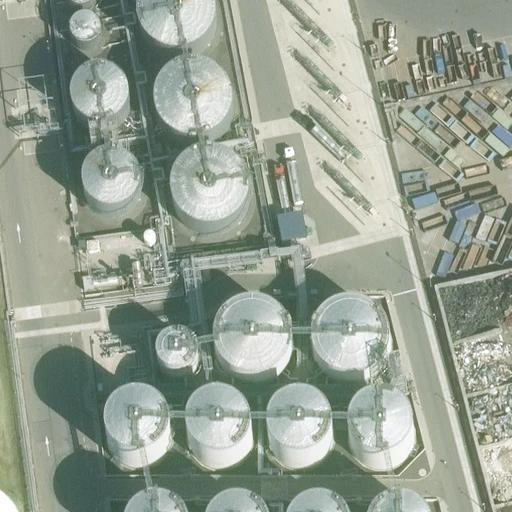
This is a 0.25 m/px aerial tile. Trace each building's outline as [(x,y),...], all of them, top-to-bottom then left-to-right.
[(97,0),(68,0),(69,2),(72,7),(76,11),(82,13),(87,12),(90,11),(93,9),(97,4),(97,0)] [(218,24),(218,23),(217,17),(215,10),(212,3),(210,0),(146,0),(146,1),(143,8),(140,15),(139,23),(140,30),(142,38),(146,44),(150,50),(156,55),(161,58),(169,61),(177,62),(185,61),(193,59),(200,56),(206,51),(211,45),(215,38),(217,30),(218,24)] [(103,37),(103,36),(102,30),(99,25),(94,22),(89,21),(83,22),(78,25),(74,30),(73,35),(74,41),(76,46),(81,49),(86,51),(92,51),(95,50),(98,47),(101,43),(103,37)] [(233,110),(233,103),(231,96),(228,89),(223,83),(218,78),(211,74),(204,72),(196,70),(187,71),(180,73),(173,76),(167,81),(162,88),(158,94),(156,101),(155,109),(156,117),(158,124),(161,131),(166,136),(172,142),(177,145),(185,147),(192,149),(201,148),(208,146),(215,142),(221,138),(227,131),(230,124),(232,117),(233,110)] [(129,106),(129,105),(129,100),(127,95),(125,90),(121,85),(118,82),(113,79),(108,77),(102,76),(95,77),(90,78),(85,81),(80,84),(76,89),(74,94),(72,99),(71,105),(72,111),(73,116),(76,121),(79,125),(84,129),(87,131),(93,133),(99,134),(105,134),(110,132),(116,129),(120,126),(124,121),(127,116),(128,111),(129,106)] [(251,198),(251,197),(250,191),(248,184),(245,177),(240,171),(235,166),(229,162),(222,160),(214,158),(205,159),(198,161),(191,164),(185,169),(179,175),(176,182),(173,189),(173,197),(173,205),(175,212),(179,219),(183,224),(189,229),(195,233),(202,235),(210,236),(218,236),(226,234),(233,230),(239,225),(244,219),(248,212),(250,205),(251,198)] [(140,191),(140,186),(138,181),(136,176),(132,171),(129,168),(124,165),(119,163),(113,162),(106,162),(101,164),(96,166),(91,170),(87,175),(85,179),(83,185),(82,191),(83,196),(84,202),(87,207),(90,211),(95,214),(98,217),(104,219),(110,220),(116,219),(121,218),(127,215),(131,212),(135,207),(138,202),(140,196),(140,191)] [(78,236),(83,301),(174,294),(169,230),(78,236)] [(290,335),(290,334),(286,327),(283,321),(277,316),(270,312),(263,309),(255,308),(247,308),(241,309),(234,312),(229,316),(223,321),(219,328),(216,334),(214,342),(214,350),(216,358),(218,363),(222,370),(227,375),(233,380),(240,383),(248,385),(255,385),(263,384),(272,380),(278,377),(283,371),(287,366),(290,358),(292,350),(292,342),(290,335)] [(390,337),(389,337),(386,329),(382,324),(377,318),(370,314),(363,311),(355,310),(347,310),(341,312),(334,315),(328,318),(323,324),(318,330),(316,336),(314,344),(314,353),(315,360),(317,365),(321,372),(326,377),(333,382),(340,385),(347,387),(355,388),(363,386),(372,383),(377,379),(383,374),(386,368),(390,361),(391,353),(391,345),(390,337)] [(198,363),(198,362),(197,355),(193,348),(186,344),(180,342),(172,343),(165,347),(160,354),(158,361),(159,368),(163,375),(169,380),(176,382),(183,381),(187,380),(191,377),(196,371),(198,363)] [(170,439),(169,432),(168,427),(165,421),(161,416),(156,412),(150,409),(144,407),(139,406),(132,407),(127,408),(122,411),(116,415),(113,419),(109,425),(107,431),(106,437),(106,442),(107,448),(110,454),(114,459),(118,464),(124,467),(129,469),(136,471),(144,470),(149,468),(155,466),(159,462),(164,457),(167,452),(169,445),(170,439)] [(251,438),(250,431),(249,426),(246,420),(242,415),(237,411),(231,408),(225,406),(220,406),(214,406),(208,407),(203,410),(197,414),(194,418),(190,424),(188,430),(187,436),(187,441),(188,447),(191,453),(195,459),(199,463),(205,466),(210,469),(217,470),(225,469),(230,468),(236,465),(240,462),(245,457),(248,451),(250,445),(251,438)] [(332,439),(332,438),(332,431),(330,426),(327,420),(323,415),(318,411),(312,408),(306,406),(301,406),(295,406),(289,408),(284,410),(278,414),(275,418),(271,424),(269,430),(268,436),(268,441),(270,448),(272,453),(276,459),(280,463),(286,467),(292,469),(298,470),(306,469),(311,468),(317,465),(321,462),(326,457),(329,451),(332,445),(332,439)] [(415,438),(414,431),(413,426),(410,420),(406,415),(401,411),(395,408),(389,406),(384,406),(378,406),(372,407),(367,410),(361,414),(358,418),(354,424),(352,430),(351,436),(351,441),(352,447),(355,453),(359,459),(363,463),(369,466),(374,469),(381,470),(389,469),(394,468),(400,465),(404,462),(409,457),(412,451),(414,445),(415,438)] [(13,511),(11,508),(3,502),(0,500),(0,511),(13,511)]
